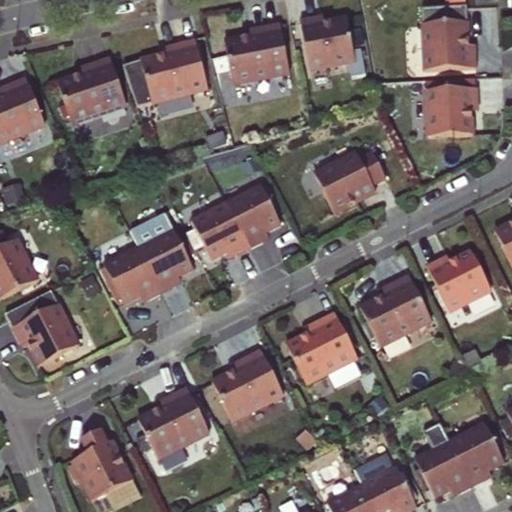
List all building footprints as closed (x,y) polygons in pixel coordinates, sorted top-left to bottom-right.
[(316,19),(300,22),(310,73),(356,64),(347,20),(324,25),(317,26),(316,19)] [(468,24),(423,27),(425,73),(477,70),(476,54),(469,55),(469,48),(468,24)] [(225,43),(234,87),(290,77),(281,26),(254,31),(255,38),(249,39),(225,43)] [(209,94),(196,44),(169,51),(171,58),(165,60),(142,66),(153,109),(209,94)] [(171,58),(169,51),(163,53),(165,60),(171,58)] [(127,109),(110,60),(84,68),(86,75),(80,77),(58,85),(72,127),(127,109)] [(86,75),(84,68),(78,71),(80,77),(86,75)] [(0,146),(46,128),(26,81),(1,91),(3,97),(0,98),(0,146)] [(479,106),(478,91),(426,93),(429,139),(473,137),(472,113),(472,107),(479,106)] [(365,150),(324,171),(344,211),(373,196),(370,190),(382,184),(395,177),(382,150),(368,157),(365,150)] [(370,190),(373,196),(385,190),(382,184),(370,190)] [(261,187),(226,205),(250,251),(263,244),(260,238),(266,235),(281,227),(261,187)] [(250,251),(226,205),(192,223),(212,262),(227,254),(233,252),(236,258),(250,251)] [(511,225),(491,236),(510,276),(511,274),(511,225)] [(174,232),(139,249),(162,296),(176,288),(173,282),(178,279),(194,271),(174,232)] [(0,234),(0,302),(38,283),(17,242),(7,247),(0,234)] [(260,238),(263,244),(269,241),(266,235),(260,238)] [(148,302),(162,296),(139,249),(104,267),(124,307),(139,299),(145,296),(148,302)] [(233,252),(227,254),(230,261),(236,258),(233,252)] [(441,262),(427,269),(450,315),(492,294),(472,254),(454,263),(444,268),(441,262)] [(451,257),(441,262),(444,268),(454,263),(451,257)] [(381,350),(432,324),(409,278),(385,290),(388,296),(382,299),(361,310),(381,350)] [(178,279),(173,282),(176,288),(182,286),(178,279)] [(385,290),(379,293),(382,299),(388,296),(385,290)] [(145,296),(139,299),(143,305),(148,302),(145,296)] [(58,307),(12,331),(19,345),(25,342),(28,347),(39,369),(79,349),(58,307)] [(307,387),(358,361),(335,315),(311,327),(314,334),(308,337),(287,347),(307,387)] [(311,327),(305,330),(308,337),(314,334),(311,327)] [(28,347),(25,342),(19,345),(22,351),(28,347)] [(233,424),(284,399),(261,352),(237,365),(240,371),(234,374),(213,385),(233,424)] [(237,365),(231,368),(234,374),(240,371),(237,365)] [(158,462),(210,436),(187,390),(163,402),(166,408),(160,411),(138,422),(158,462)] [(163,402),(157,405),(160,411),(166,408),(163,402)] [(484,426),(463,436),(488,474),(489,473),(505,465),(484,426)] [(73,463),(93,503),(133,482),(113,442),(107,445),(100,432),(82,441),(89,454),(73,463)] [(463,436),(450,443),(473,489),(487,482),(483,476),(488,474),(463,436)] [(473,489),(450,443),(414,461),(435,501),(450,493),(456,490),(459,496),(473,489)] [(397,470),(362,487),(374,511),(411,511),(417,510),(397,470)] [(488,474),(483,476),(487,482),(492,480),(488,474)] [(374,511),(362,487),(327,505),(330,511),(374,511)] [(456,490),(450,493),(453,499),(459,496),(456,490)]
